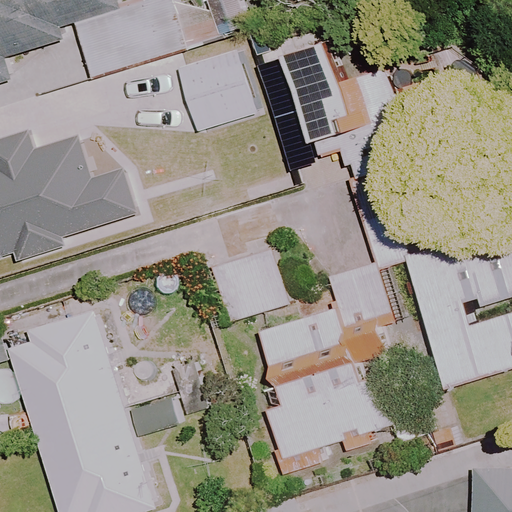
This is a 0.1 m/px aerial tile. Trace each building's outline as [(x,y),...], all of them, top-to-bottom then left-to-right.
[(92,80),(194,50),(179,0),(165,0),(127,9),(123,0),(0,0),(0,84),(17,79),(11,58),(71,40),(67,27),(77,25),(80,37),(92,80)] [(292,51),(318,143),(345,136),(356,177),(424,158),(398,64),(349,78),(338,38),(292,51)] [(263,113),(243,50),(180,70),(199,133),(263,113)] [(0,262),(19,258),(21,265),(74,251),(71,237),(134,221),(122,171),(89,179),(79,141),(35,152),(29,129),(0,136),(0,262)] [(511,236),(475,247),(451,164),(357,191),(381,267),(412,258),(450,389),(511,370),(511,236)] [(291,306),(275,251),(217,269),(233,323),(291,306)] [(355,355),(357,363),(389,354),(381,327),(394,323),(380,269),(335,282),(342,308),(263,330),(276,377),(355,355)] [(157,511),(161,510),(102,325),(91,329),(87,316),(34,332),(37,342),(13,349),(64,511),(157,511)] [(0,368),(8,366),(3,342),(0,342),(0,368)] [(344,441),(347,452),(375,443),(372,433),(396,426),(381,375),(361,381),(358,371),(283,393),(288,407),(272,412),(290,474),(319,466),(315,450),(344,441)] [(440,430),(434,413),(396,426),(403,444),(425,436),(432,456),(462,446),(455,425),(440,430)] [(511,511),(511,471),(467,471),(467,511),(511,511)]
